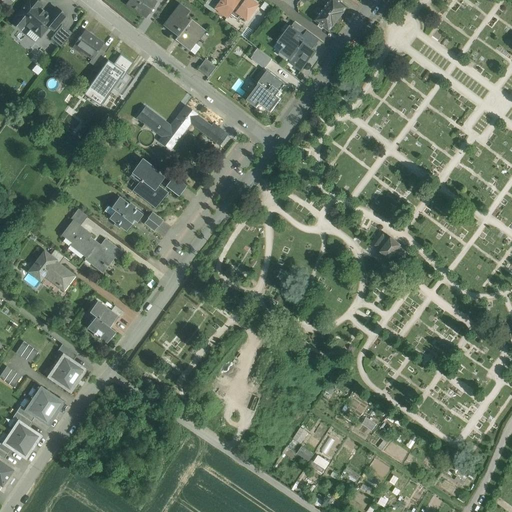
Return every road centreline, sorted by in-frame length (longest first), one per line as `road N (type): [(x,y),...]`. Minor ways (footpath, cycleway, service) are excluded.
road 1 (residential): [(272,142),(110,371)]
road 2 (track): [(110,371),(320,511)]
road 3 (residential): [(87,0),(272,142)]
road 4 (residential): [(377,0),(272,142)]
road 5 (unclassified): [(110,371),(11,511)]
road 6 (unknown): [(110,371),(0,295)]
